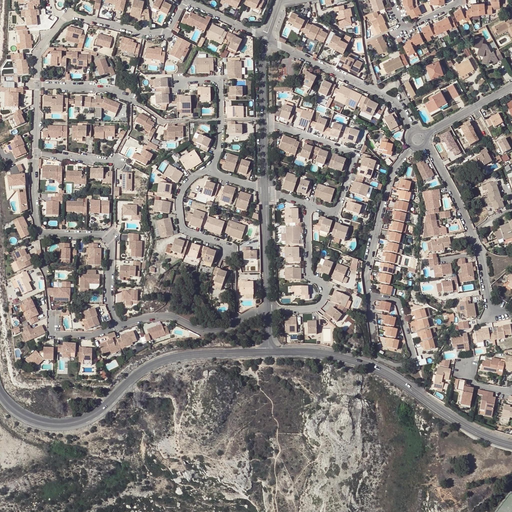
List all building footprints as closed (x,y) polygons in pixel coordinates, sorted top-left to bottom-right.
[(28,11),(34,10),(34,7),(36,6),(36,5),(40,5),(39,0),(23,0),(24,4),(28,4),(28,11)] [(115,3),(114,7),(124,9),(125,0),(104,0),(104,1),(115,3)] [(141,15),(142,9),(144,1),(141,0),(133,0),(131,9),(134,13),(141,15)] [(163,0),(156,0),(154,5),(159,8),(168,13),(172,4),(165,1),(163,0)] [(249,3),(255,6),(260,9),(264,0),(246,0),(245,3),(248,5),(249,3)] [(378,11),(385,8),(381,0),(370,0),(374,12),(377,11),(378,11)] [(407,11),(414,8),(413,5),(412,0),(403,0),(404,5),(407,11)] [(491,0),(492,6),(488,6),(489,15),(493,14),(492,7),(500,6),(499,0),(491,0)] [(341,17),(339,18),(340,25),(352,22),(350,15),(352,15),(350,6),(344,8),(343,4),(334,6),(335,10),(339,9),(340,15),(341,17)] [(474,16),(474,15),(480,14),(479,4),(472,5),(472,8),(466,11),(470,18),(474,16)] [(479,4),(480,14),(485,14),(485,15),(489,15),(488,6),(485,6),(485,4),(479,4)] [(410,14),(412,18),(422,13),(418,6),(414,8),(407,11),(406,12),(408,15),(410,14)] [(134,13),(131,9),(130,15),(140,17),(141,15),(134,13)] [(465,18),(467,21),(470,19),(470,18),(466,11),(463,12),(461,9),(454,13),(458,21),(465,18)] [(27,27),(38,26),(36,16),(36,10),(34,10),(28,11),(26,11),(27,27)] [(377,11),(374,12),(367,15),(368,17),(370,21),(372,20),(374,25),(378,34),(387,30),(384,23),(385,23),(386,22),(382,15),(379,16),(377,11)] [(185,25),(186,24),(186,22),(194,26),(201,30),(206,20),(198,16),(195,15),(191,12),(189,16),(185,14),(181,23),(185,25)] [(308,22),(309,20),(305,18),(305,19),(298,16),(299,15),(292,12),(288,20),(294,23),(293,25),(301,28),(302,25),(306,26),(308,22)] [(457,27),(455,24),(453,19),(450,21),(449,18),(448,17),(441,20),(442,20),(446,30),(453,27),(453,29),(457,27)] [(509,26),(511,31),(511,18),(511,19),(509,20),(508,18),(494,26),(498,32),(509,26)] [(434,26),(438,34),(442,33),(441,32),(446,30),(442,20),(436,23),(437,25),(434,26)] [(306,26),(303,32),(307,34),(308,32),(316,36),(315,38),(324,42),(328,33),(322,30),(319,29),(320,28),(312,24),(312,25),(308,22),(306,26)] [(427,37),(431,35),(434,34),(435,36),(438,34),(434,26),(432,28),(430,24),(422,28),(427,37)] [(222,45),(225,39),(227,34),(225,33),(219,30),(219,29),(212,25),(206,38),(222,45)] [(511,36),(511,31),(509,26),(498,32),(499,34),(508,30),(511,36)] [(80,39),(79,43),(83,44),(85,36),(81,35),(83,31),(68,27),(66,36),(80,39)] [(27,35),(27,30),(18,31),(18,36),(19,36),(20,44),(21,50),(32,49),(31,44),(31,41),(30,34),(27,35)] [(414,48),(417,46),(418,46),(417,44),(424,41),(419,33),(412,36),(413,38),(410,40),(414,48)] [(337,47),(335,49),(344,53),(348,43),(341,39),(342,38),(334,34),(329,43),(337,47)] [(229,49),(236,53),(237,53),(242,42),(237,39),(234,38),(235,36),(231,35),(228,41),(231,43),(228,49),(229,49)] [(390,49),(383,35),(374,39),(375,42),(374,43),(376,47),(380,54),(390,49)] [(66,36),(65,41),(79,44),(79,43),(80,39),(66,36)] [(112,39),(99,36),(96,46),(110,50),(112,39)] [(483,55),(482,59),(489,61),(490,60),(491,63),(493,62),(502,57),(498,50),(498,49),(491,52),(487,44),(482,43),(483,38),(475,36),(472,46),(478,48),(477,54),(483,55)] [(179,38),(170,56),(180,61),(182,57),(187,47),(189,48),(191,44),(179,38)] [(131,44),(131,41),(122,39),(119,51),(138,56),(140,46),(133,45),(131,44)] [(374,48),(376,47),(374,43),(375,42),(374,39),(367,42),(368,45),(372,43),(374,48)] [(404,45),(408,55),(416,52),(415,50),(414,48),(410,40),(407,41),(408,44),(404,45)] [(164,64),(166,53),(162,53),(162,51),(155,50),(147,49),(145,59),(152,60),(160,61),(160,63),(164,64)] [(71,64),(77,64),(83,65),(84,63),(91,64),(91,56),(91,52),(89,51),(88,56),(77,55),(77,53),(68,53),(68,58),(71,59),(71,64)] [(61,67),(66,67),(66,58),(66,57),(66,56),(62,56),(62,52),(51,52),(50,64),(57,64),(61,64),(61,67)] [(357,60),(359,56),(350,52),(348,56),(357,60)] [(383,63),(385,68),(388,73),(408,63),(403,54),(383,63)] [(27,60),(24,61),(23,61),(22,55),(16,55),(18,76),(28,75),(27,60)] [(344,65),(350,68),(359,72),(363,63),(357,60),(348,56),(347,57),(344,64),(344,65)] [(215,66),(215,58),(196,59),(196,73),(203,73),(203,71),(210,71),(213,71),(213,66),(215,66)] [(104,59),(94,63),(100,77),(110,73),(111,76),(114,75),(111,67),(108,68),(104,59)] [(464,61),(459,64),(457,62),(454,63),(461,76),(467,73),(473,69),(468,59),(464,61)] [(438,61),(426,65),(430,79),(443,74),(438,61)] [(241,62),(227,63),(228,70),(229,70),(229,76),(229,80),(242,80),(241,62)] [(426,65),(426,64),(422,65),(427,80),(430,79),(426,65)] [(311,89),(316,78),(311,75),(308,74),(308,73),(305,71),(302,78),(305,79),(303,85),(311,89)] [(156,93),(168,92),(168,88),(167,88),(167,84),(166,79),(154,80),(154,89),(155,89),(156,93)] [(332,92),(335,85),(332,83),(331,85),(328,83),(323,81),(318,92),(326,96),(329,90),(332,92)] [(405,84),(412,97),(417,95),(409,81),(405,84)] [(453,84),(447,87),(453,98),(458,95),(453,84)] [(346,89),(347,88),(341,85),(334,100),(344,104),(351,91),(346,89)] [(10,98),(10,89),(0,88),(0,93),(5,94),(5,98),(10,98)] [(210,102),(210,89),(205,90),(201,90),(201,88),(197,88),(197,96),(201,96),(201,102),(210,102)] [(242,88),(230,88),(230,94),(230,97),(228,97),(228,101),(236,101),(236,97),(243,97),(242,88)] [(10,89),(10,98),(9,108),(18,108),(18,104),(18,100),(19,95),(23,95),(23,91),(24,90),(10,89)] [(355,109),(361,95),(356,92),(355,93),(351,91),(344,104),(355,109)] [(438,106),(446,102),(440,91),(428,98),(429,101),(424,103),(429,112),(439,107),(438,106)] [(156,105),(168,104),(168,99),(167,95),(169,95),(168,92),(156,93),(156,96),(155,96),(155,104),(156,105)] [(52,108),(63,108),(68,108),(68,103),(68,100),(68,99),(63,99),(63,96),(56,96),(56,100),(52,100),(52,97),(44,97),(43,107),(52,107),(52,108)] [(180,96),(176,96),(177,111),(180,110),(191,110),(191,98),(184,98),(180,98),(180,96)] [(377,106),(376,103),(371,101),(369,100),(369,98),(366,97),(360,110),(372,116),(377,106)] [(75,98),(75,108),(95,108),(95,100),(90,100),(90,98),(75,98)] [(101,118),(101,108),(108,111),(116,114),(120,104),(116,103),(113,102),(105,98),(104,100),(101,100),(95,99),(95,100),(95,108),(95,118),(101,118)] [(279,118),(284,119),(288,121),(288,122),(291,123),(293,116),(290,115),(292,109),(284,106),(283,109),(279,118)] [(243,107),(227,107),(227,113),(229,114),(228,119),(243,118),(243,107)] [(275,116),(279,118),(283,109),(275,109),(275,116)] [(303,126),(308,128),(309,125),(310,122),(313,114),(306,112),(302,110),(297,125),(303,127),(303,126)] [(22,119),(20,115),(22,114),(20,111),(13,114),(15,118),(13,119),(16,127),(24,123),(22,119)] [(492,115),(484,119),(489,127),(492,125),(494,128),(502,123),(499,119),(503,117),(500,112),(494,116),(493,116),(492,115)] [(148,118),(143,115),(140,114),(135,122),(144,127),(143,128),(150,132),(148,136),(149,136),(151,138),(156,130),(152,128),(154,124),(150,122),(147,120),(148,118)] [(389,117),(384,120),(390,131),(398,127),(395,121),(396,120),(395,120),(391,116),(390,115),(388,116),(389,117)] [(318,131),(322,132),(322,134),(325,135),(328,128),(324,127),(326,121),(318,118),(316,124),(315,127),(314,130),(318,131)] [(235,126),(235,122),(227,123),(227,126),(229,126),(229,130),(229,135),(241,135),(241,126),(235,126)] [(462,128),(465,135),(463,136),(469,146),(478,141),(472,131),(473,131),(468,122),(464,124),(465,126),(462,128)] [(329,135),(333,136),(337,138),(342,126),(333,123),(331,129),(328,128),(325,135),(328,136),(329,135)] [(464,124),(457,127),(462,137),(463,136),(465,135),(462,128),(465,126),(464,124)] [(50,136),(59,136),(62,136),(62,137),(67,138),(67,126),(48,126),(47,131),(42,131),(42,137),(47,138),(47,136),(50,136)] [(95,128),(94,139),(103,140),(103,137),(107,138),(114,138),(115,127),(104,126),(104,128),(95,128)] [(86,127),(73,127),(73,137),(82,137),(90,137),(91,129),(86,129),(86,127)] [(183,137),(183,127),(175,127),(171,127),(167,127),(167,133),(163,133),(163,140),(168,140),(167,137),(175,137),(183,137)] [(346,141),(349,142),(354,143),(358,131),(346,127),(341,141),(345,142),(346,141)] [(442,134),(453,158),(463,154),(452,130),(442,134)] [(201,146),(199,150),(206,153),(208,149),(207,148),(208,145),(210,140),(199,135),(195,143),(201,146)] [(14,149),(11,150),(15,158),(26,153),(22,145),(23,145),(19,136),(18,137),(15,138),(12,139),(14,143),(11,144),(14,149)] [(296,155),(300,143),(297,142),(291,140),(291,138),(284,136),(280,149),(296,155)] [(504,154),(511,150),(511,147),(508,137),(499,141),(504,154)] [(382,138),(380,150),(383,150),(382,154),(391,156),(392,152),(391,152),(392,147),(393,144),(387,143),(388,139),(382,138)] [(148,153),(151,149),(147,147),(144,145),(142,150),(143,151),(140,157),(138,155),(135,161),(145,166),(148,161),(149,161),(152,155),(148,153)] [(313,148),(310,146),(305,145),(302,153),(301,156),(309,159),(312,153),(315,154),(317,147),(314,146),(313,148)] [(325,165),(329,153),(324,151),(320,150),(321,149),(317,147),(315,154),(318,156),(316,162),(325,165)] [(491,162),(490,161),(493,159),(492,156),(489,157),(486,153),(487,152),(485,149),(478,152),(480,155),(470,160),(475,168),(482,164),(483,166),(491,162)] [(179,160),(186,171),(189,169),(194,165),(195,166),(201,162),(194,151),(179,160)] [(342,171),(347,159),(341,157),(337,156),(338,155),(334,153),(329,167),(342,171)] [(363,161),(361,166),(373,170),(376,161),(370,159),(371,156),(364,153),(363,157),(364,158),(363,161)] [(228,154),(225,161),(223,169),(229,171),(229,170),(234,172),(239,158),(228,154)] [(500,158),(505,166),(509,163),(505,155),(500,158)] [(164,160),(159,169),(163,172),(168,163),(164,160)] [(423,180),(432,176),(429,170),(426,163),(424,164),(423,160),(416,163),(418,167),(417,167),(423,180)] [(238,173),(244,174),(247,175),(246,177),(250,178),(252,171),(248,170),(251,164),(242,161),(238,173)] [(25,175),(23,175),(20,175),(20,172),(23,171),(21,164),(10,169),(11,176),(8,176),(9,178),(8,178),(9,191),(17,190),(17,191),(19,190),(25,187),(25,186),(25,175)] [(52,178),(52,180),(56,180),(60,184),(61,184),(62,181),(62,177),(62,168),(57,168),(57,167),(42,166),(42,178),(52,178)] [(166,177),(176,184),(179,179),(180,179),(183,174),(177,170),(172,168),(170,166),(164,176),(166,177)] [(373,170),(361,166),(360,171),(359,174),(358,174),(356,178),(357,178),(356,181),(362,183),(364,176),(371,178),(373,170)] [(103,177),(103,180),(103,182),(108,182),(108,183),(112,184),(112,172),(108,172),(108,174),(103,173),(103,170),(90,169),(90,179),(95,179),(95,177),(103,177)] [(81,182),(81,185),(86,185),(86,175),(82,175),(82,172),(66,172),(65,181),(74,182),(81,182)] [(132,173),(122,173),(122,191),(131,192),(132,173)] [(283,188),(289,190),(289,188),(294,190),(299,177),(288,173),(283,188)] [(159,184),(156,197),(171,199),(171,196),(170,196),(170,192),(171,186),(166,185),(166,182),(163,180),(158,179),(157,184),(159,184)] [(308,188),(310,182),(302,179),(298,191),(303,193),(306,194),(306,195),(310,197),(312,190),(308,188)] [(401,179),(400,184),(399,184),(396,183),(396,188),(409,190),(411,181),(401,179)] [(356,181),(354,186),(353,186),(351,192),(366,197),(370,186),(362,183),(356,181)] [(482,190),(487,188),(489,193),(498,191),(499,190),(498,187),(497,187),(496,185),(497,184),(496,181),(481,186),(482,190)] [(217,192),(219,185),(216,184),(215,185),(212,184),(207,182),(203,194),(211,197),(212,194),(213,190),(217,192)] [(319,184),(315,196),(319,197),(325,199),(325,200),(331,202),(336,189),(319,184)] [(230,187),(230,188),(225,186),(220,200),(231,204),(236,189),(230,187)] [(398,189),(397,193),(399,193),(400,194),(399,199),(408,201),(411,192),(398,189)] [(439,208),(437,199),(436,194),(438,193),(439,193),(438,189),(425,191),(424,191),(428,211),(425,212),(426,215),(438,213),(437,208),(439,208)] [(498,194),(499,194),(498,191),(489,193),(487,194),(489,199),(484,200),(485,204),(486,203),(501,199),(499,196),(498,194)] [(246,211),(251,196),(245,194),(245,195),(240,193),(235,207),(246,211)] [(62,202),(62,198),(55,197),(55,202),(51,202),(46,201),(46,215),(58,215),(58,203),(58,202),(62,202)] [(350,202),(349,205),(347,210),(359,214),(362,206),(356,204),(357,200),(350,198),(348,202),(350,202)] [(501,199),(486,203),(488,207),(492,205),(494,210),(505,207),(503,203),(502,203),(502,201),(503,201),(502,198),(501,199)] [(141,206),(141,200),(133,200),(133,206),(123,206),(122,215),(131,215),(136,215),(136,212),(136,206),(141,206)] [(394,205),(394,204),(393,208),(406,211),(408,203),(396,200),(394,205)] [(82,212),(86,212),(87,202),(83,202),(76,201),(66,201),(66,212),(82,212)] [(90,214),(100,214),(100,210),(103,210),(103,211),(109,211),(109,201),(108,201),(100,201),(91,201),(90,214)] [(167,214),(168,208),(169,209),(170,203),(154,201),(152,212),(153,212),(167,214)] [(286,224),(301,223),(301,219),(299,219),(298,215),(299,209),(286,210),(286,224)] [(396,215),(394,220),(404,222),(406,213),(393,210),(392,214),(394,214),(396,215)] [(205,215),(194,211),(193,216),(190,223),(189,226),(195,228),(196,227),(201,228),(205,215)] [(24,220),(23,216),(13,221),(16,227),(21,239),(29,235),(26,228),(23,221),(24,220)] [(204,229),(213,232),(213,233),(220,236),(225,222),(208,217),(204,229)] [(327,221),(323,220),(324,218),(323,218),(320,217),(318,224),(321,225),(319,232),(328,235),(332,223),(327,221)] [(171,225),(169,218),(156,222),(158,229),(160,236),(160,239),(173,236),(172,232),(170,226),(171,225)] [(436,220),(426,221),(428,237),(439,235),(438,227),(437,227),(436,220)] [(229,221),(225,233),(229,234),(235,236),(234,237),(241,240),(246,227),(229,221)] [(403,224),(394,221),(393,226),(391,226),(389,225),(388,229),(401,232),(402,231),(403,224)] [(339,223),(336,222),(331,236),(335,237),(340,239),(345,240),(349,228),(343,226),(339,225),(339,223)] [(503,240),(511,237),(511,233),(509,224),(501,226),(502,228),(499,229),(500,231),(494,232),(497,240),(503,238),(503,240)] [(287,245),(300,245),(300,241),(299,235),(301,235),(300,227),(296,227),(287,228),(287,234),(287,242),(287,245)] [(391,235),(390,240),(399,242),(401,234),(388,230),(387,234),(389,235),(391,235)] [(451,247),(449,237),(437,239),(438,241),(435,242),(434,239),(431,240),(431,242),(427,243),(428,251),(432,252),(443,250),(443,248),(444,248),(451,247)] [(185,242),(180,241),(175,239),(172,247),(168,245),(165,252),(170,254),(171,251),(184,256),(189,242),(185,241),(185,242)] [(141,241),(138,241),(129,241),(129,249),(131,249),(130,257),(141,257),(141,241)] [(396,253),(399,245),(389,242),(388,247),(387,247),(385,246),(384,250),(396,253)] [(58,249),(61,249),(61,254),(60,260),(60,264),(69,264),(69,255),(69,251),(69,249),(68,249),(68,244),(58,244),(58,249)] [(97,249),(95,249),(95,244),(88,244),(88,249),(89,249),(89,255),(89,260),(87,259),(87,265),(100,265),(100,249),(97,249)] [(200,248),(197,247),(192,245),(188,257),(196,259),(199,253),(202,254),(204,247),(201,246),(200,248)] [(216,253),(211,251),(208,250),(208,248),(204,247),(202,254),(201,258),(204,259),(204,262),(212,265),(216,253)] [(257,260),(257,251),(250,251),(250,247),(243,247),(243,251),(244,251),(244,254),(245,260),(249,260),(256,260),(257,260)] [(28,258),(27,256),(24,249),(14,254),(18,261),(20,266),(22,265),(24,269),(33,264),(30,257),(28,258)] [(287,263),(301,262),(301,258),(300,258),(300,254),(300,249),(287,249),(287,263)] [(383,252),(382,256),(384,256),(385,256),(384,261),(394,263),(396,254),(383,252)] [(436,258),(428,259),(429,267),(432,267),(433,275),(441,274),(441,276),(451,274),(449,264),(437,266),(436,258)] [(334,263),(326,259),(323,265),(320,264),(317,271),(321,273),(321,271),(324,273),(329,275),(334,263)] [(460,265),(462,275),(462,279),(473,277),(472,271),(472,268),(471,263),(465,264),(464,259),(457,260),(458,266),(460,265)] [(16,273),(24,269),(22,265),(20,266),(18,261),(11,264),(16,273)] [(132,266),(119,266),(118,276),(122,276),(122,277),(129,277),(129,276),(138,277),(139,261),(132,261),(132,266)] [(381,262),(380,266),(382,266),(383,267),(382,271),(391,274),(394,265),(381,262)] [(343,282),(345,276),(348,267),(338,263),(333,277),(338,279),(337,280),(343,282)] [(217,275),(215,282),(223,284),(227,273),(222,271),(219,270),(219,268),(216,267),(213,274),(217,275)] [(301,280),(301,275),(302,275),(302,269),(286,269),(286,281),(301,280)] [(79,275),(79,289),(88,289),(89,284),(99,284),(99,276),(95,276),(95,270),(86,270),(86,275),(79,275)] [(27,276),(25,272),(16,277),(17,280),(15,281),(18,288),(22,296),(32,291),(28,283),(25,277),(27,276)] [(378,273),(377,276),(379,277),(381,277),(380,282),(389,284),(391,276),(378,273)] [(440,284),(442,292),(442,293),(446,293),(452,292),(452,293),(458,293),(455,277),(449,278),(450,282),(440,284)] [(222,289),(223,284),(215,282),(212,281),(211,285),(214,285),(213,287),(222,289)] [(248,283),(244,283),(244,281),(240,281),(240,295),(254,295),(254,283),(248,283)] [(53,301),(58,301),(58,298),(60,298),(60,297),(64,297),(64,301),(69,301),(70,282),(62,282),(62,289),(58,289),(48,289),(48,295),(53,295),(53,301)] [(379,284),(379,287),(380,288),(382,288),(381,293),(390,295),(392,287),(379,284)] [(303,296),(303,300),(310,300),(310,296),(309,296),(309,293),(309,287),(296,287),(296,293),(296,296),(303,296)] [(350,297),(335,290),(333,296),(334,296),(332,302),(335,303),(345,307),(350,297)] [(122,296),(122,301),(122,305),(131,305),(131,304),(131,302),(136,302),(136,296),(136,291),(124,291),(124,296),(122,296)] [(466,318),(476,316),(474,304),(470,304),(468,304),(467,302),(469,301),(470,301),(469,297),(461,298),(462,302),(459,302),(460,306),(458,306),(459,312),(465,311),(466,318)] [(22,305),(25,312),(31,324),(38,321),(36,317),(38,316),(34,307),(32,308),(31,305),(33,305),(29,298),(23,301),(24,304),(22,305)] [(381,301),(380,306),(378,305),(376,305),(375,309),(388,312),(390,303),(381,301)] [(83,312),(85,320),(86,321),(86,320),(90,329),(99,325),(96,317),(97,317),(94,308),(83,312)] [(334,309),(333,308),(330,312),(327,314),(326,314),(324,317),(329,321),(332,318),(334,309)] [(410,311),(411,315),(413,314),(415,314),(416,318),(425,316),(423,308),(410,311)] [(334,309),(332,318),(337,322),(342,315),(334,309)] [(385,319),(384,323),(393,326),(395,317),(382,314),(381,318),(383,318),(385,319)] [(297,333),(297,317),(291,317),(291,318),(286,318),(286,333),(297,333)] [(414,326),(415,330),(420,329),(428,327),(426,318),(417,321),(418,325),(414,326)] [(317,322),(317,324),(314,324),(308,324),(309,336),(317,336),(317,329),(321,329),(321,322),(317,322)] [(502,326),(502,327),(503,329),(501,329),(501,327),(496,328),(497,331),(493,332),(493,333),(494,339),(504,338),(504,335),(511,334),(510,325),(502,326)] [(28,341),(45,333),(41,326),(31,331),(29,326),(22,329),(23,332),(28,341)] [(148,336),(145,337),(147,343),(169,335),(167,327),(163,328),(162,326),(147,331),(148,336)] [(387,330),(385,335),(395,337),(397,329),(384,326),(383,329),(385,330),(387,330)] [(431,337),(430,333),(429,328),(421,331),(416,332),(417,336),(419,335),(420,335),(422,340),(431,337)] [(481,329),(481,331),(478,331),(474,332),(476,343),(483,342),(483,340),(489,339),(490,341),(494,340),(494,339),(493,333),(489,334),(488,328),(481,329)] [(121,339),(117,340),(118,343),(120,349),(120,350),(125,348),(124,346),(132,343),(137,341),(133,331),(120,336),(121,339)] [(116,338),(114,333),(113,334),(108,335),(107,336),(109,342),(99,345),(102,355),(110,352),(110,353),(120,349),(118,343),(114,344),(112,339),(116,338)] [(464,348),(469,347),(467,335),(463,336),(463,337),(463,340),(462,340),(461,338),(451,339),(452,348),(455,347),(456,349),(464,348)] [(387,347),(389,347),(394,348),(396,349),(397,347),(398,342),(398,340),(385,337),(385,341),(387,341),(388,342),(387,347)] [(420,346),(422,346),(423,346),(424,350),(434,347),(432,339),(419,342),(420,346)] [(70,358),(70,357),(70,353),(75,353),(75,344),(63,343),(63,346),(57,346),(57,352),(63,353),(62,358),(70,358)] [(30,366),(32,363),(35,366),(36,367),(43,360),(53,361),(53,349),(43,349),(43,352),(43,353),(41,353),(39,355),(38,354),(35,351),(25,361),(30,366)] [(91,361),(92,350),(86,350),(82,350),(82,349),(78,349),(78,360),(82,360),(82,361),(91,361)] [(490,363),(485,361),(482,361),(481,369),(497,372),(497,374),(501,375),(503,368),(504,364),(504,362),(500,362),(500,359),(491,357),(491,360),(490,363)] [(449,379),(450,371),(437,368),(433,389),(436,390),(442,391),(443,384),(441,383),(442,380),(442,378),(449,379)] [(466,404),(470,405),(474,389),(472,389),(470,388),(463,387),(464,385),(465,381),(458,380),(456,390),(460,391),(462,391),(461,402),(466,403),(466,404)] [(484,413),(492,415),(495,398),(492,397),(488,396),(488,392),(478,390),(477,394),(482,395),(480,406),(485,407),(484,413)] [(470,408),(470,405),(466,404),(466,403),(461,402),(462,391),(460,391),(457,403),(460,406),(470,408)] [(509,406),(503,405),(501,419),(499,419),(499,423),(508,425),(509,418),(511,418),(511,408),(509,408),(509,406)] [(492,417),(492,415),(484,413),(485,407),(480,406),(478,414),(492,417)]
